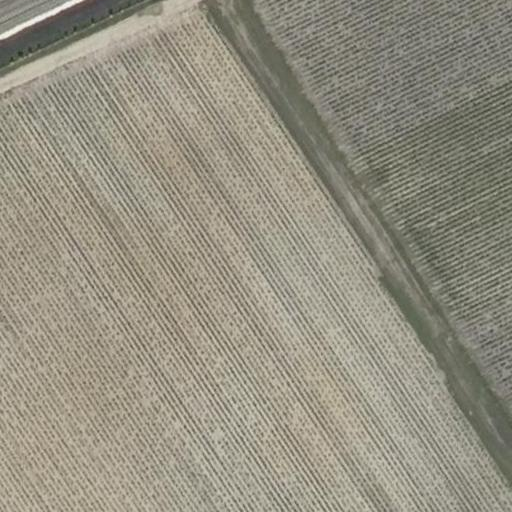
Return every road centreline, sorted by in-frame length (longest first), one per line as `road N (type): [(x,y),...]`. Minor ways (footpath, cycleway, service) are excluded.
road 1 (track): [(235,0),(511,443)]
road 2 (track): [(0,76),(158,0)]
